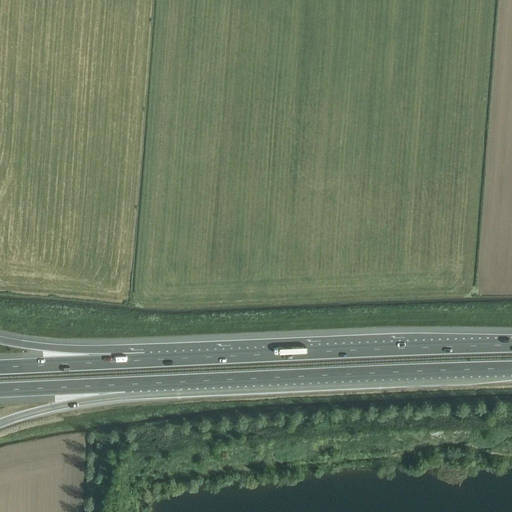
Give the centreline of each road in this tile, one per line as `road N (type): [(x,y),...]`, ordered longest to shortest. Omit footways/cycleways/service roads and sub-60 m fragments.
road 1 (motorway): [(129,385),(511,369)]
road 2 (motorway): [(511,345),(143,361)]
road 3 (motorway): [(143,361),(0,340)]
road 4 (motorway): [(143,361),(0,368)]
road 5 (motorway): [(0,423),(129,385)]
road 6 (motorway): [(0,390),(129,385)]
